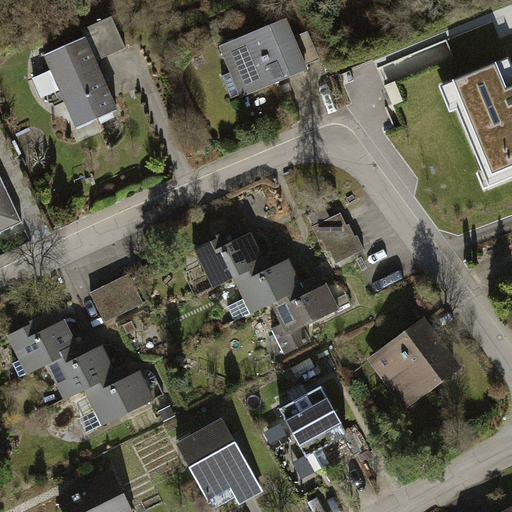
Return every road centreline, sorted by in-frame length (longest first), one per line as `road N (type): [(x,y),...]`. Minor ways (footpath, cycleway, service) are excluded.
road 1 (residential): [(511,355),(336,143),(0,292)]
road 2 (residential): [(397,511),(511,455)]
